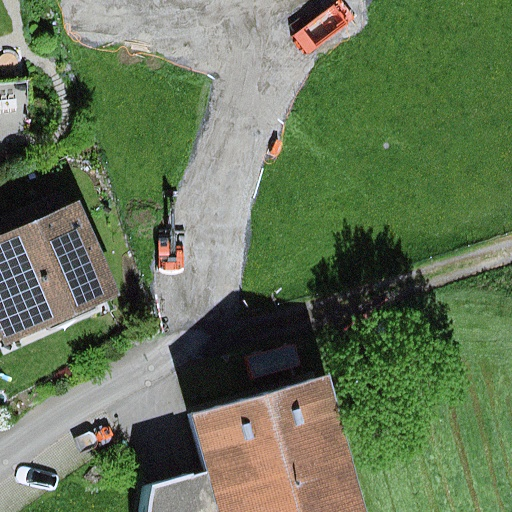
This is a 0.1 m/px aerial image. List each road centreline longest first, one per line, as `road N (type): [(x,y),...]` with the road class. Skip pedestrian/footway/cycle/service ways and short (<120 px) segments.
road 1 (track): [(188,345),(511,249)]
road 2 (residential): [(0,464),(188,345)]
